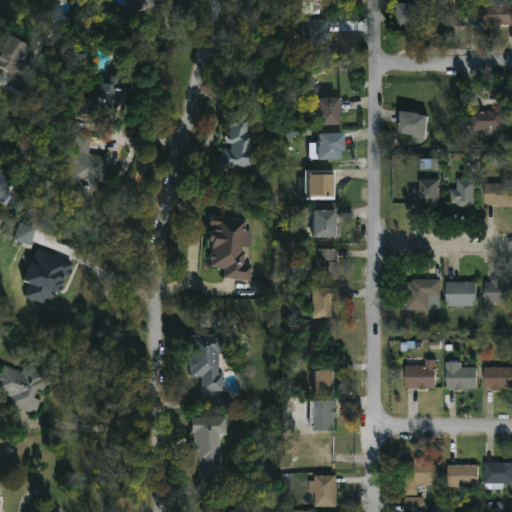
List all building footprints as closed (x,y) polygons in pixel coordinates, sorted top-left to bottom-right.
[(151,0),(152,7),(127,10),(126,0),(151,0)] [(320,13),(320,1),(328,1),(328,0),(300,0),(300,13),(320,13)] [(394,28),(394,5),(423,5),(423,28),(394,28)] [(511,26),(483,26),(483,5),(511,5),(511,26)] [(444,27),(444,7),(475,7),(475,27),(444,27)] [(328,20),(302,20),(302,43),(327,44),(328,20)] [(0,70),(0,41),(3,36),(38,54),(23,82),(0,70)] [(80,115),(84,81),(106,84),(107,75),(121,77),(118,104),(108,102),(106,118),(80,115)] [(313,98),(337,98),(337,125),(313,125),(313,98)] [(396,139),(399,113),(427,116),(424,142),(396,139)] [(469,133),(469,113),(503,113),(503,133),(469,133)] [(227,117),(257,121),(250,170),(220,166),(227,117)] [(315,134),(340,134),(340,160),(309,160),(309,144),(315,144),(315,134)] [(69,151),(107,159),(101,187),(63,179),(69,151)] [(335,172),(334,200),(304,200),(304,171),(335,172)] [(0,201),(5,204),(9,194),(6,192),(12,178),(0,173),(0,201)] [(425,205),(411,205),(411,190),(417,190),(417,181),(437,181),(437,210),(425,210),(425,205)] [(475,208),(451,208),(451,181),(475,181),(475,208)] [(483,185),(511,185),(511,207),(483,207),(483,185)] [(335,238),(310,238),(310,210),(335,210),(335,238)] [(206,269),(209,217),(245,219),(243,263),(251,264),(250,281),(222,279),(222,270),(206,269)] [(13,239),(19,224),(34,230),(27,245),(13,239)] [(24,282),(30,284),(25,297),(44,304),(46,297),(55,301),(71,262),(37,248),(24,282)] [(336,248),(336,281),(313,281),(313,248),(336,248)] [(406,281),(439,281),(439,311),(406,311),(406,281)] [(511,304),(485,304),(485,281),(511,281),(511,304)] [(259,295),(272,295),(272,284),(259,283),(259,295)] [(475,307),(444,307),(444,283),(475,283),(475,307)] [(331,300),(331,319),(310,319),(310,289),(336,289),(336,300),(331,300)] [(200,392),(200,379),(187,379),(188,345),(217,345),(217,374),(222,374),(222,393),(200,392)] [(404,390),(404,367),(425,367),(425,362),(435,362),(435,390),(404,390)] [(36,414),(7,406),(10,397),(0,394),(0,370),(2,364),(47,377),(42,396),(41,396),(36,414)] [(445,391),(445,369),(476,369),(476,391),(445,391)] [(511,391),(483,391),(483,369),(511,369),(511,391)] [(310,373),(334,373),(334,395),(310,395),(310,373)] [(335,402),(335,433),(313,433),(313,402),(335,402)] [(219,437),(220,478),(192,478),(191,418),(226,418),(226,436),(219,437)] [(417,485),(417,496),(404,496),(404,461),(438,461),(438,485),(417,485)] [(511,464),(511,485),(484,485),(484,464),(511,464)] [(477,488),(447,488),(447,467),(477,467),(477,488)] [(337,476),(337,507),(313,507),(313,476),(337,476)] [(423,511),(424,498),(405,497),(404,511),(423,511)]
